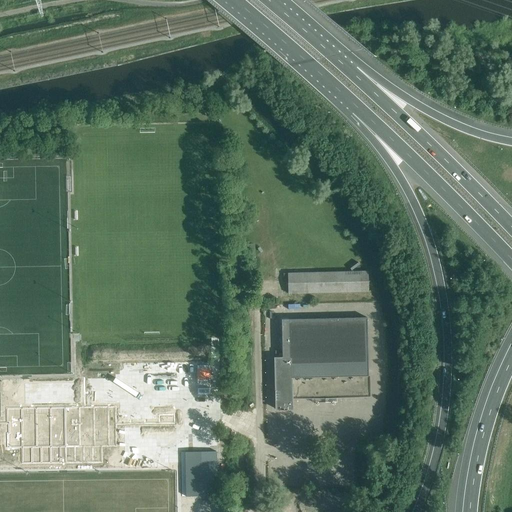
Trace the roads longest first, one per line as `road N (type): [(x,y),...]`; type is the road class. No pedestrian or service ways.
road 1 (motorway): [(354,110),(413,201),(446,320),(440,433),(416,511)]
road 2 (unknown): [(259,417),(349,422),(372,412),(382,329),(374,313),(356,307),(255,311)]
road 3 (motorway): [(511,227),(329,51)]
road 4 (motorway): [(354,110),(511,258)]
road 5 (motorway): [(511,143),(442,120),(329,51)]
road 6 (unclassified): [(282,283),(255,284),(261,462)]
road 7 (motorway): [(228,0),(354,110)]
road 8 (motorway): [(511,356),(489,410),(469,511)]
